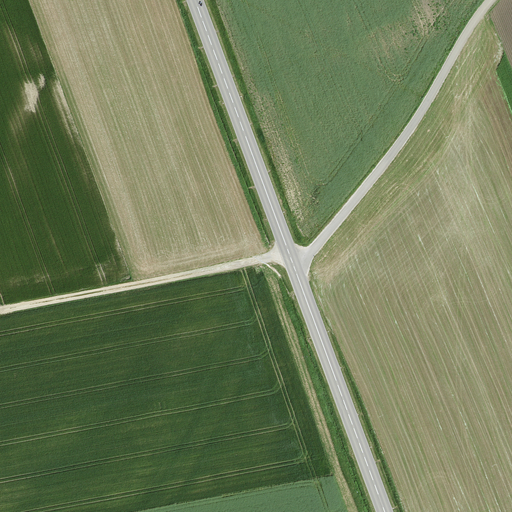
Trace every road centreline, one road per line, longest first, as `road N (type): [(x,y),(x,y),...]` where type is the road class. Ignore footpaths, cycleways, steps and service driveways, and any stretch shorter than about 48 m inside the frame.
road 1 (tertiary): [(195,0),(384,511)]
road 2 (track): [(288,253),(0,310)]
